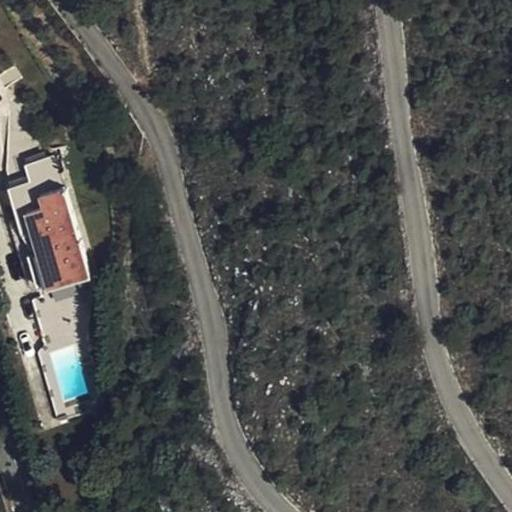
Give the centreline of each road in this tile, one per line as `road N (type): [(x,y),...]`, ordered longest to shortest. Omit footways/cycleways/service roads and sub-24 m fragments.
road 1 (tertiary): [(61,0),(148,115),(218,335),(236,444),(286,511)]
road 2 (tertiary): [(511,496),(449,390),(427,316),(386,0)]
